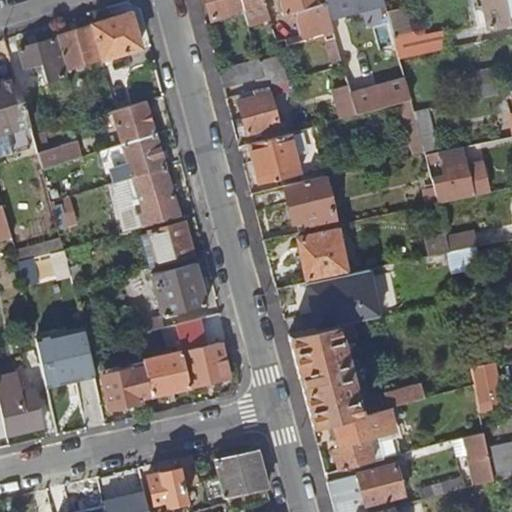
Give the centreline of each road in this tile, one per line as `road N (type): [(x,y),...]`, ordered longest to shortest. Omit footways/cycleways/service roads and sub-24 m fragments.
road 1 (residential): [(161,0),(269,409)]
road 2 (residential): [(269,409),(0,472)]
